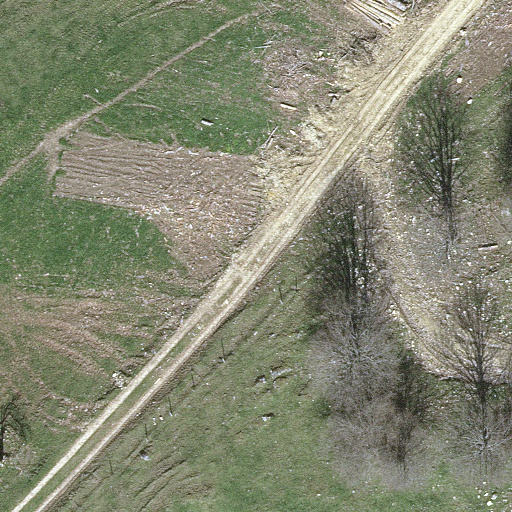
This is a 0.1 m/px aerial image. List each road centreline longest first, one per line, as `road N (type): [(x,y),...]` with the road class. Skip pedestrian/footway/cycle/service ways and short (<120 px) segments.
road 1 (track): [(474,0),(254,274),(35,511)]
road 2 (track): [(342,157),(402,298),(429,335),(468,356),(511,362)]
